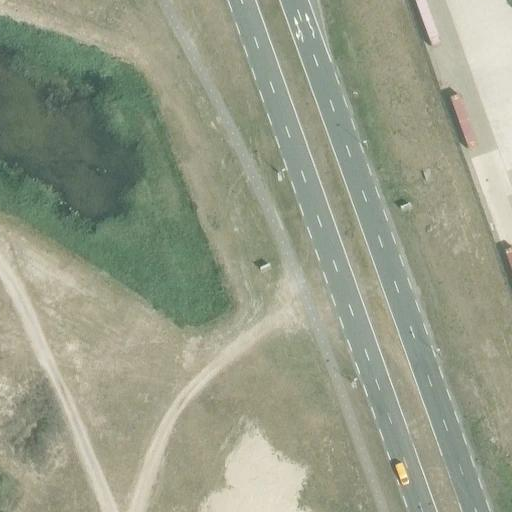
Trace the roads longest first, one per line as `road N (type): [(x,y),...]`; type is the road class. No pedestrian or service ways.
road 1 (tertiary): [(476,511),(291,0)]
road 2 (tertiary): [(241,0),(420,511)]
road 3 (track): [(9,275),(107,511)]
